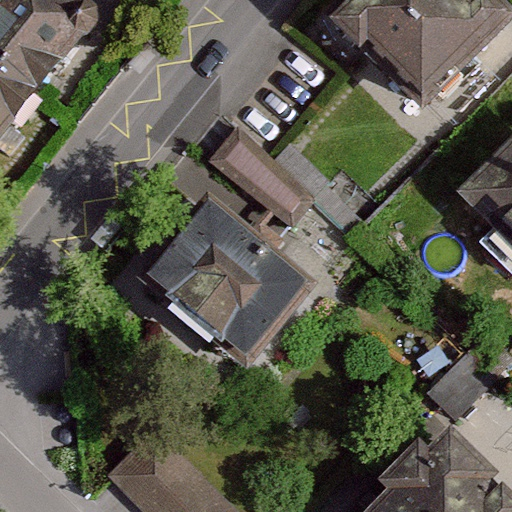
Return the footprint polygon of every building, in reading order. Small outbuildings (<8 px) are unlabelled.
[(107,42),(53,0),(0,0),(0,86),(45,122),(107,42)] [(449,0),(380,0),(328,57),(425,146),(510,55),(449,0)] [(0,86),(0,178),(45,122),(0,86)] [(289,231),(321,201),(246,125),(215,156),(289,231)] [(511,160),(451,221),(511,282),(511,160)] [(202,231),(136,312),(242,398),(308,318),(202,231)] [(218,511),(151,446),(102,496),(118,511),(218,511)] [(504,511),(449,459),(397,511),(504,511)]
